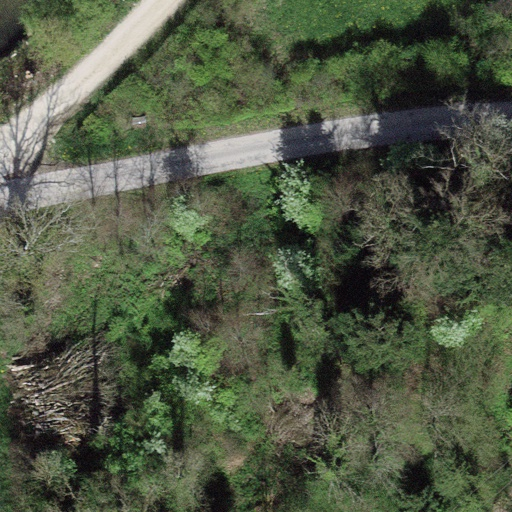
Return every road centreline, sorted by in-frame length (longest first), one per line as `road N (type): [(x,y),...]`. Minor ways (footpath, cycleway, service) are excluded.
road 1 (unclassified): [(0,192),(356,131),(511,115)]
road 2 (track): [(162,0),(0,149)]
